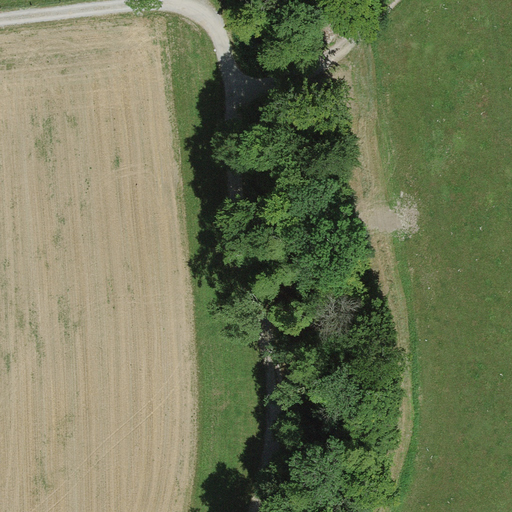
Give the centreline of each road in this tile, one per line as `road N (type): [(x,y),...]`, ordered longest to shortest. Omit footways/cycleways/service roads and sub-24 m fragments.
road 1 (track): [(0,23),(160,3),(203,16),(233,100),(270,371),(242,511)]
road 2 (track): [(233,100),(302,72),(386,0)]
